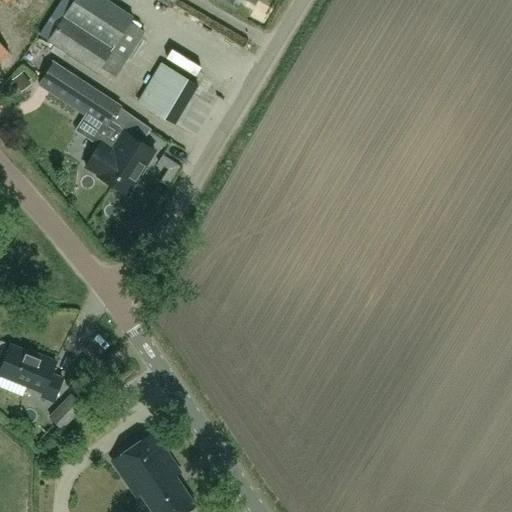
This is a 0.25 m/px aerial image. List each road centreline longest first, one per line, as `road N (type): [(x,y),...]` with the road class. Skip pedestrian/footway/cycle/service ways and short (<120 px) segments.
road 1 (unclassified): [(118,306),(304,0)]
road 2 (tertiary): [(258,511),(118,306)]
road 3 (tertiary): [(118,306),(0,164)]
